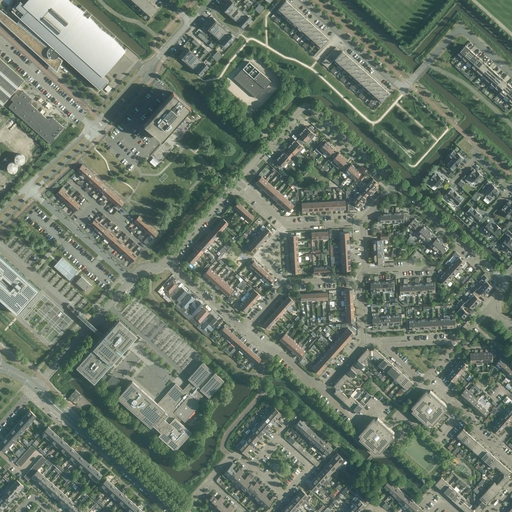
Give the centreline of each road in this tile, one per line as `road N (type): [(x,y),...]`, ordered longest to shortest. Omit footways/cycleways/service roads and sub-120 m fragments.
road 1 (residential): [(304,0),(403,88),(460,29),(511,73)]
road 2 (residential): [(237,180),(305,107),(394,183)]
road 3 (tertiary): [(172,511),(57,408)]
road 4 (residential): [(394,183),(502,279)]
road 5 (unclassified): [(35,384),(130,277)]
road 6 (residential): [(130,277),(31,192)]
road 7 (residential): [(92,126),(0,44)]
